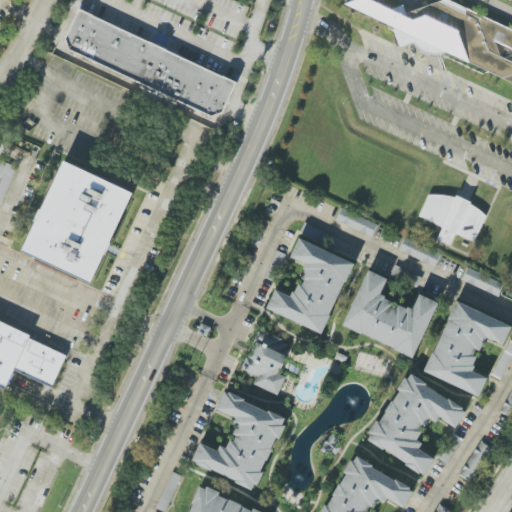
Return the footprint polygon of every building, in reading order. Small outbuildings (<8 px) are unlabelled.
[(511,82),(344,5),(352,0),(369,0),(401,13),(439,0),(444,0),(511,32),(511,55),(503,59),(511,63),(511,82)] [(75,9),(231,81),(217,112),(207,116),(65,48),(61,38),(75,9)] [(61,157),(20,248),(85,278),(127,187),(61,157)] [(0,160),(0,199),(15,168),(0,160)] [(418,217),(442,227),(437,241),(450,246),(455,234),(475,242),(487,213),(430,189),(418,217)] [(373,238),(379,224),(341,208),(335,221),(373,238)] [(293,237),(283,258),(308,270),(294,300),(270,289),(260,309),(322,337),(355,266),(293,237)] [(441,255),(404,238),(398,251),(435,268),(441,255)] [(274,277),(279,261),(272,259),(267,275),(274,277)] [(461,280),(498,297),(504,284),(467,268),(461,280)] [(434,303),(413,293),(402,318),(371,304),(382,280),(362,271),(334,332),(406,365),(434,303)] [(476,400),(485,379),(461,368),(475,337),(499,348),(508,328),(446,300),(414,371),(476,400)] [(0,324),(0,385),(8,369),(48,387),(63,353),(23,335),(0,324)] [(256,328),(237,368),(255,376),(252,384),(277,396),(291,365),(281,361),(289,343),(256,328)] [(492,374),(500,379),(511,357),(511,342),(510,341),(492,374)] [(419,478),(431,459),(408,445),(426,416),(448,430),(460,411),(402,376),(361,442),(419,478)] [(511,389),(500,412),(511,418),(511,389)] [(218,390),(208,411),(233,422),(219,453),(195,442),(185,461),(247,490),(280,419),(218,390)] [(473,483),(490,446),(478,440),(461,477),(473,483)] [(364,511),(374,496),(397,510),(408,491),(351,455),(315,511),(364,511)] [(185,511),(249,511),(196,488),(185,511)]
